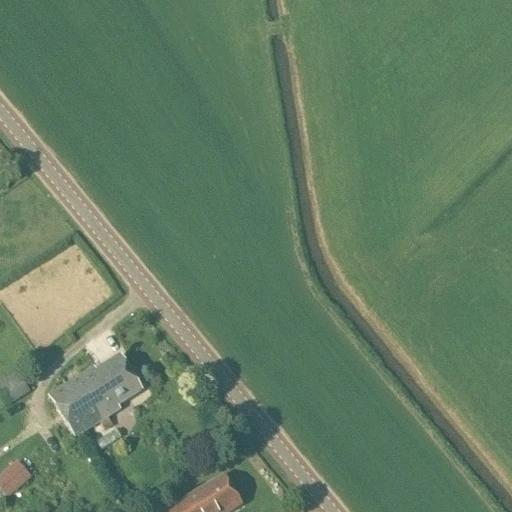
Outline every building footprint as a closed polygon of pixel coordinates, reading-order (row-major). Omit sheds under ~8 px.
[(114,427),(109,418),(120,412),(117,408),(142,393),(121,358),(96,374),(94,370),(48,398),(74,440),(98,425),(104,434),(114,427)] [(0,401),(5,409),(30,393),(15,372),(0,382),(0,401)] [(19,404),(0,414),(0,471),(44,446),(19,404)] [(16,463),(0,476),(0,493),(6,500),(31,481),(16,463)] [(222,478),(168,511),(162,511),(159,506),(148,511),(233,511),(241,508),(222,478)]
